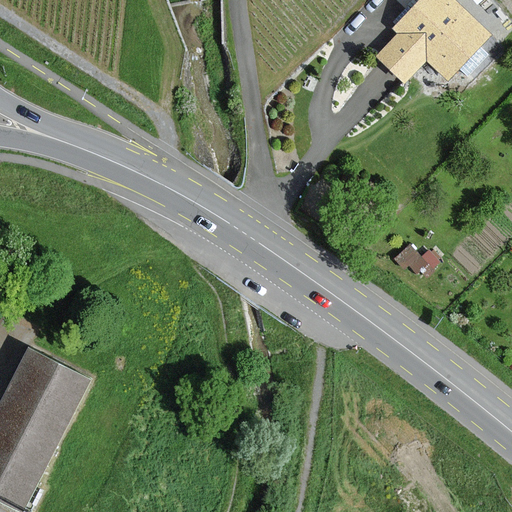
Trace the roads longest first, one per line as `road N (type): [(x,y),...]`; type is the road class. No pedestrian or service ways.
road 1 (primary): [(247,235),(511,431)]
road 2 (unclassified): [(247,235),(261,203),(238,0)]
road 3 (primary): [(76,146),(171,187),(247,235)]
